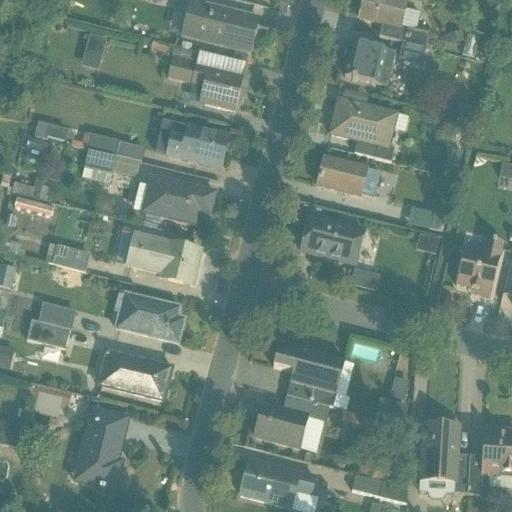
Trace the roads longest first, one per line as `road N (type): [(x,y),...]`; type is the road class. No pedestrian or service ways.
road 1 (residential): [(312,0),(241,287)]
road 2 (residential): [(511,355),(241,287)]
road 3 (residential): [(241,287),(191,511)]
